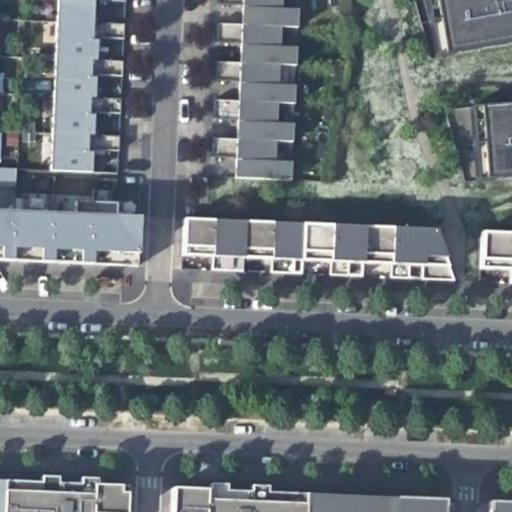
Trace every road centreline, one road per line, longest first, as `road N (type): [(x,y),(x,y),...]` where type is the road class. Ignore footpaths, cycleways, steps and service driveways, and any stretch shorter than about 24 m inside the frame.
road 1 (residential): [(511,331),(156,315)]
road 2 (residential): [(146,439),(464,451)]
road 3 (residential): [(156,315),(169,0)]
road 4 (residential): [(156,315),(0,308)]
road 5 (residential): [(0,433),(146,439)]
